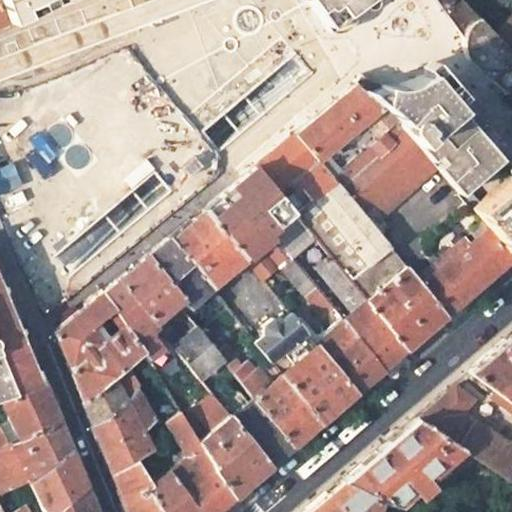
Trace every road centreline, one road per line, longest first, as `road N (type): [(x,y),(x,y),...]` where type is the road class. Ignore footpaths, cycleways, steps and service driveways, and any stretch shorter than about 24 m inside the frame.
road 1 (primary): [(511,295),(262,511)]
road 2 (residential): [(0,239),(112,511)]
road 3 (residential): [(164,0),(0,65)]
